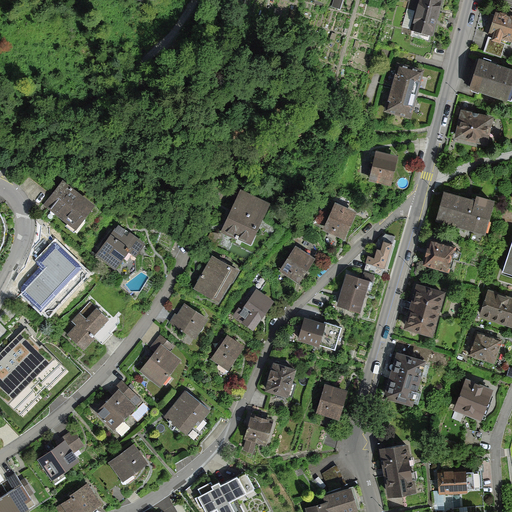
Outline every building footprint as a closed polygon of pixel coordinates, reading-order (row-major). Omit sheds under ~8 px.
[(433,37),(442,0),(415,0),(407,31),(433,37)] [(511,13),(497,9),(489,35),(511,41),(511,13)] [(511,63),(478,54),(469,85),(511,97),(511,63)] [(410,119),(422,68),(397,62),(385,113),(410,119)] [(493,114),(458,106),(451,138),(486,145),(493,114)] [(400,152),(376,146),(368,178),(392,184),(400,152)] [(92,203),(62,178),(41,204),(71,228),(92,203)] [(446,184),(436,217),(484,230),(493,197),(446,184)] [(244,242),(263,203),(235,189),(216,229),(244,242)] [(343,242),(356,209),(332,200),(319,232),(343,242)] [(94,255),(115,269),(127,251),(134,256),(144,242),(117,223),(107,237),(106,237),(94,255)] [(390,259),(400,226),(389,223),(378,254),(390,259)] [(23,284),(34,295),(60,266),(74,279),(87,266),(52,235),(40,247),(49,256),(23,284)] [(428,236),(421,261),(447,268),(454,243),(428,236)] [(511,238),(503,271),(511,273),(511,238)] [(299,283),(315,254),(292,242),(276,270),(299,283)] [(220,304),(240,268),(210,251),(190,287),(220,304)] [(361,311),(370,279),(346,272),(337,305),(361,311)] [(263,280),(244,309),(266,323),(285,293),(263,280)] [(446,290),(417,280),(402,323),(432,333),(446,290)] [(511,294),(488,288),(480,316),(511,324),(511,294)] [(112,320),(90,300),(62,329),(84,350),(112,320)] [(191,339),(205,315),(180,301),(166,324),(191,339)] [(340,350),(347,327),(304,313),(297,336),(340,350)] [(0,339),(11,351),(0,360),(0,374),(10,385),(30,367),(28,364),(40,353),(20,331),(24,327),(16,318),(12,321),(11,321),(0,331),(0,339)] [(501,338),(477,329),(469,352),(493,360),(501,338)] [(229,334),(211,360),(232,374),(249,348),(229,334)] [(159,383),(178,359),(157,343),(138,367),(159,383)] [(398,348),(384,393),(418,404),(432,359),(398,348)] [(288,395),(295,366),(270,360),(263,389),(288,395)] [(494,385),(465,375),(453,408),(482,418),(494,385)] [(92,410),(112,429),(142,398),(122,379),(92,410)] [(346,387),(322,381),(315,412),(339,417),(346,387)] [(209,406),(182,387),(163,415),(189,434),(209,406)] [(275,418),(248,413),(243,439),(270,444),(275,418)] [(33,454),(49,478),(85,454),(70,430),(33,454)] [(414,489),(407,438),(378,442),(385,493),(414,489)] [(106,460),(122,481),(146,463),(130,442),(106,460)] [(334,468),(323,474),(327,482),(338,477),(334,468)] [(435,470),(437,494),(468,491),(466,468),(435,470)] [(1,484),(18,511),(24,511),(35,505),(16,475),(1,484)] [(238,499),(227,477),(197,493),(206,511),(211,511),(217,509),(218,511),(237,511),(232,502),(238,499)] [(55,501),(62,511),(87,511),(99,505),(84,482),(55,501)] [(303,499),(307,511),(359,511),(350,483),(303,499)] [(18,511),(1,484),(0,485),(0,511),(18,511)] [(184,511),(178,501),(157,511),(184,511)]
